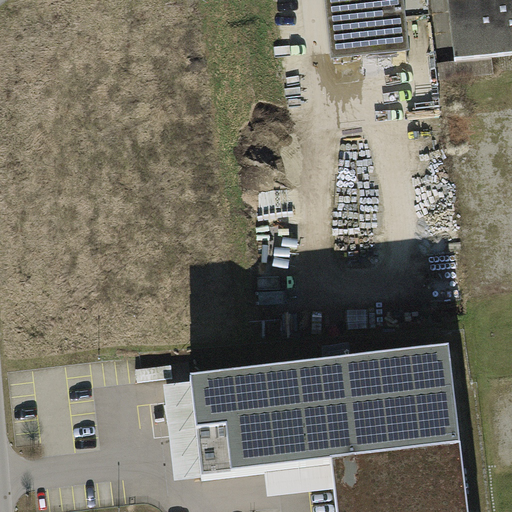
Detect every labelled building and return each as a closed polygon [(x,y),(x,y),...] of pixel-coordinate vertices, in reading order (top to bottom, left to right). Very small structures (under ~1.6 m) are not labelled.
[(404,0),(325,0),(333,67),(411,60),(404,0)] [(511,0),(447,0),(455,66),(511,59),(511,0)] [(203,489),(461,462),(451,364),(192,391),(203,489)] [(467,511),(461,462),(334,479),(338,511),(467,511)] [(282,483),(282,496),(306,495),(306,482),(282,483)]
